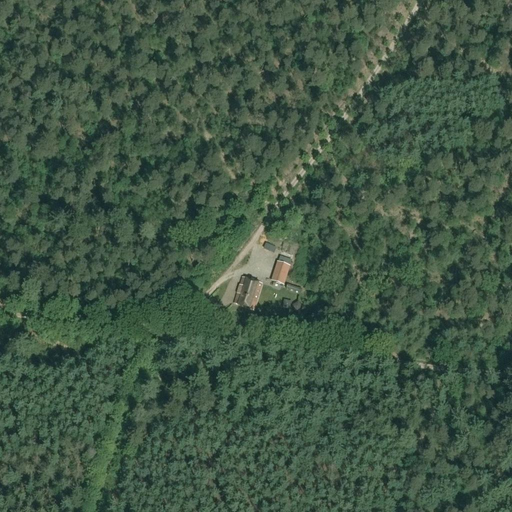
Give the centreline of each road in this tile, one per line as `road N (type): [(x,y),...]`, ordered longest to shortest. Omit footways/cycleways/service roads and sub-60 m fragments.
road 1 (track): [(167,337),(295,184),(417,0)]
road 2 (track): [(511,374),(167,337)]
road 3 (track): [(167,337),(119,420),(93,511)]
road 4 (track): [(167,337),(0,314)]
